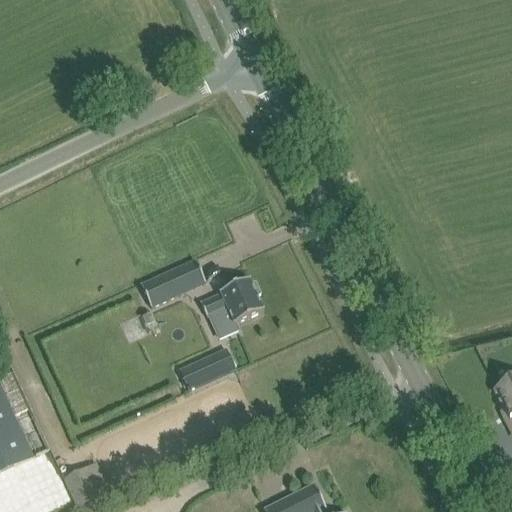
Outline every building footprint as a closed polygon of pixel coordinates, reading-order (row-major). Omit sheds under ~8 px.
[(152,310),(185,295),(175,272),(141,287),(152,310)] [(221,297),(201,306),(219,346),(239,336),(235,327),(264,313),(257,298),(262,296),(256,284),(252,286),(250,282),(221,295),(221,297)] [(180,373),(190,393),(223,378),(214,358),(180,373)] [(0,378),(0,475),(50,452),(12,372),(0,378)] [(511,392),(506,381),(480,395),(492,420),(489,422),(498,440),(508,435),(511,441),(511,392)] [(271,405),(258,411),(265,426),(278,420),(271,405)] [(84,471),(63,480),(76,510),(77,511),(97,511),(109,507),(115,504),(97,465),(84,471)] [(267,511),(266,511),(328,511),(316,486),(315,487),(267,511)]
